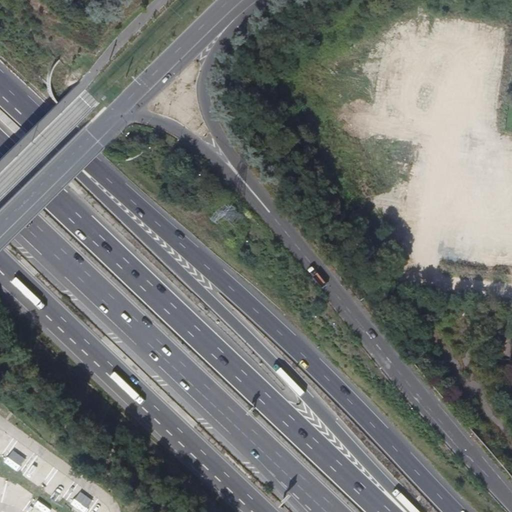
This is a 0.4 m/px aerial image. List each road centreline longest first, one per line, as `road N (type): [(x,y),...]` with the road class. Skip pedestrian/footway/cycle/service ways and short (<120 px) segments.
road 1 (trunk): [(451,511),(299,354),(29,112)]
road 2 (motorway): [(408,511),(29,112)]
road 3 (motorway): [(385,511),(0,150)]
road 4 (motorway): [(0,193),(332,511)]
road 5 (trunk): [(511,503),(270,213)]
road 6 (trunk): [(270,213),(211,123),(202,89),(213,54),(269,0)]
road 7 (trunk): [(0,261),(181,431)]
road 8 (trunk): [(0,276),(181,431)]
road 9 (unclassified): [(168,0),(0,165)]
road 10 (secondary): [(0,242),(134,113)]
road 11 (trunk): [(270,213),(178,129),(134,113)]
road 12 (secondary): [(119,108),(0,226)]
road 13 (secondary): [(134,113),(250,0)]
road 14 (secondary): [(232,0),(119,108)]
